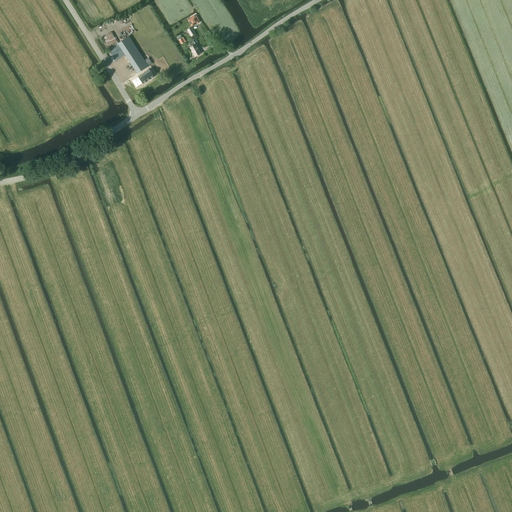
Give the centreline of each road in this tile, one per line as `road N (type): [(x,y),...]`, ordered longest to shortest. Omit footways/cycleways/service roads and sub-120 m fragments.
road 1 (track): [(227,511),(86,149)]
road 2 (track): [(10,181),(140,511)]
road 3 (tertiary): [(137,115),(317,0)]
road 4 (tertiary): [(0,183),(71,159),(137,115)]
road 5 (unclassified): [(137,115),(64,0)]
